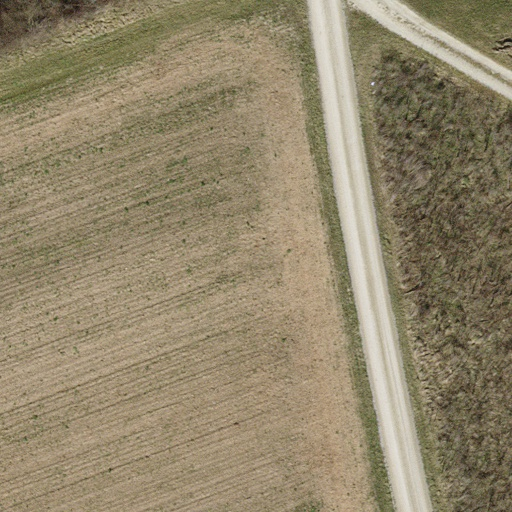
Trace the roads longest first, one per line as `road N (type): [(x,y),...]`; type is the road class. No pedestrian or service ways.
road 1 (track): [(327,0),(417,511)]
road 2 (track): [(370,0),(511,84)]
